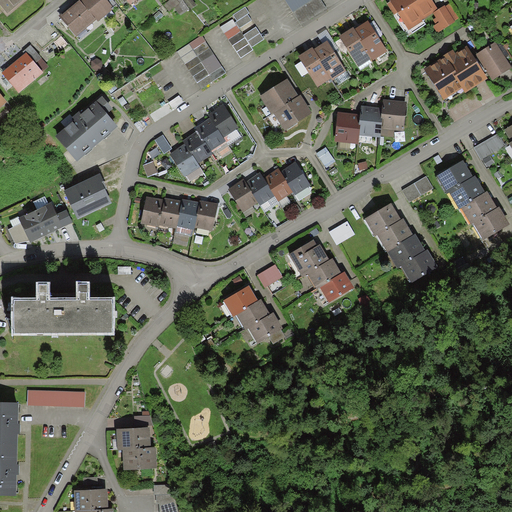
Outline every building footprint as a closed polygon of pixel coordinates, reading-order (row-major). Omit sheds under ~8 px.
[(95,17),(103,11),(93,0),(73,0),(58,12),(74,32),(94,15),(95,17)] [(113,0),(93,0),(103,11),(114,1),(113,0)] [(197,5),(192,0),(182,0),(191,10),(197,5)] [(323,0),(287,0),(301,21),(327,5),(323,0)] [(392,0),(397,8),(400,6),(408,19),(418,12),(419,15),(434,6),(430,0),(392,0)] [(459,14),(449,0),(447,0),(434,9),(441,19),(433,24),(437,29),(459,14)] [(231,15),(218,23),(240,56),(254,47),(252,44),(264,36),(255,22),(243,30),(239,25),(251,17),(248,11),(250,10),(245,3),(233,11),(236,16),(233,18),(231,15)] [(161,12),(153,18),(156,23),(164,16),(161,12)] [(354,27),(368,49),(370,52),(383,44),(367,19),(354,27)] [(353,24),(340,32),(355,57),(368,49),(354,27),(353,24)] [(188,39),(213,77),(225,70),(200,31),(188,39)] [(213,77),(188,39),(176,47),(201,86),(213,77)] [(314,47),(327,69),(329,73),(343,64),(328,39),(314,47)] [(23,48),(25,51),(34,60),(41,54),(30,42),(23,48)] [(508,64),(495,43),(479,53),(490,71),(495,73),(508,64)] [(314,47),(299,56),(313,78),(327,69),(314,47)] [(442,94),(461,81),(464,86),(482,74),(464,47),(455,53),(453,50),(429,66),(434,74),(430,77),(442,94)] [(40,67),(34,60),(25,51),(2,71),(16,87),(40,67)] [(295,94),(285,79),(263,94),(273,109),(275,108),(295,94)] [(178,91),(167,99),(171,105),(182,98),(178,91)] [(125,100),(120,93),(115,97),(119,104),(125,100)] [(295,94),(275,108),(286,124),(308,109),(297,93),(295,94)] [(382,106),(381,124),(401,126),(403,100),(383,98),(382,106)] [(101,100),(56,138),(75,159),(114,127),(103,115),(110,110),(101,100)] [(211,116),(222,133),(237,123),(223,103),(208,112),(211,116)] [(359,113),(358,131),(380,133),(381,124),(382,106),(360,104),(359,113)] [(359,113),(338,111),(335,137),(357,139),(358,131),(359,113)] [(198,129),(209,146),(224,136),(222,133),(211,116),(196,125),(198,129)] [(197,159),(205,154),(211,150),(209,146),(198,129),(183,138),(185,142),(197,159)] [(498,131),(473,146),(479,157),(505,142),(498,131)] [(185,142),(170,151),(183,171),(186,169),(197,162),(198,161),(197,159),(185,142)] [(335,160),(325,147),(315,154),(325,167),(335,160)] [(197,162),(202,170),(212,164),(205,154),(197,159),(198,161),(197,162)] [(492,154),(487,156),(490,165),(495,163),(492,154)] [(448,189),(449,188),(471,174),(460,157),(437,171),(448,189)] [(281,171),(291,188),(293,191),(309,180),(297,161),(281,171)] [(197,162),(186,169),(191,177),(202,170),(197,162)] [(145,167),(149,178),(159,175),(155,164),(145,167)] [(498,166),(493,169),(496,175),(501,173),(498,166)] [(264,176),(273,191),(277,197),(284,193),(291,188),(281,171),(278,167),(264,176)] [(262,173),(246,182),(255,197),(258,201),(273,191),(264,176),(262,173)] [(426,173),(400,188),(407,199),(433,184),(426,173)] [(459,204),(461,203),(483,190),(472,173),(471,174),(449,188),(459,204)] [(100,177),(69,191),(80,216),(111,202),(100,177)] [(244,179),(229,188),(240,206),(255,197),(246,182),(244,179)] [(472,220),(475,219),(495,206),(484,189),(483,190),(461,203),(472,220)] [(284,193),(277,197),(282,205),(289,201),(284,193)] [(163,198),(146,195),(141,219),(159,222),(159,221),(163,198)] [(163,198),(159,221),(176,224),(177,222),(181,200),(164,196),(163,198)] [(181,200),(177,222),(193,225),(194,222),(198,201),(181,198),(181,200)] [(198,201),(194,222),(212,225),(216,202),(198,199),(198,201)] [(375,231),(378,229),(398,217),(387,200),(365,214),(375,231)] [(46,232),(62,225),(52,205),(37,212),(46,232)] [(497,205),(495,206),(475,219),(485,235),(507,222),(497,205)] [(31,240),(46,232),(37,212),(21,220),(31,240)] [(388,247),(389,246),(411,232),(401,215),(398,217),(378,229),(388,247)] [(336,242),(354,231),(347,219),(329,230),(336,242)] [(104,220),(92,227),(97,234),(108,228),(104,220)] [(399,262),(402,261),(423,248),(413,231),(411,232),(389,246),(399,262)] [(292,257),(295,255),(315,242),(311,235),(287,250),(292,257)] [(305,271),(309,268),(327,257),(317,241),(315,242),(295,255),(305,271)] [(425,246),(423,248),(402,261),(413,278),(436,263),(425,246)] [(318,283),(320,282),(339,270),(330,255),(327,257),(309,268),(318,283)] [(274,262),(256,272),(263,284),(281,274),(274,262)] [(342,268),(339,270),(320,282),(330,297),(352,284),(342,268)] [(62,329),(62,287),(46,287),(46,279),(38,279),(38,299),(13,299),(13,329),(62,329)] [(62,287),(62,329),(111,329),(111,299),(86,299),(86,279),(77,279),(77,287),(62,287)] [(256,298),(246,283),(223,297),(233,312),(236,311),(256,298)] [(256,298),(236,311),(246,326),(249,324),(269,312),(259,296),(256,298)] [(269,312),(249,324),(259,339),(281,325),(271,310),(269,312)] [(84,389),(27,387),(27,402),(83,404),(84,389)] [(0,443),(15,444),(15,428),(17,428),(17,420),(15,420),(15,399),(0,399),(0,443)] [(149,412),(134,412),(134,421),(152,421),(149,412)] [(145,427),(118,428),(119,445),(124,445),(146,444),(145,427)] [(15,444),(0,443),(0,488),(14,489),(14,469),(17,469),(17,460),(14,460),(15,444)] [(146,444),(124,445),(124,463),(152,462),(151,444),(146,444)] [(97,473),(82,473),(81,481),(97,481),(97,473)] [(155,491),(173,491),(170,481),(153,482),(153,491),(155,491)] [(104,488),(77,489),(77,507),(81,507),(104,506),(104,488)] [(159,499),(176,499),(173,491),(155,491),(155,499),(159,499)] [(179,511),(176,499),(159,499),(158,511),(179,511)]
